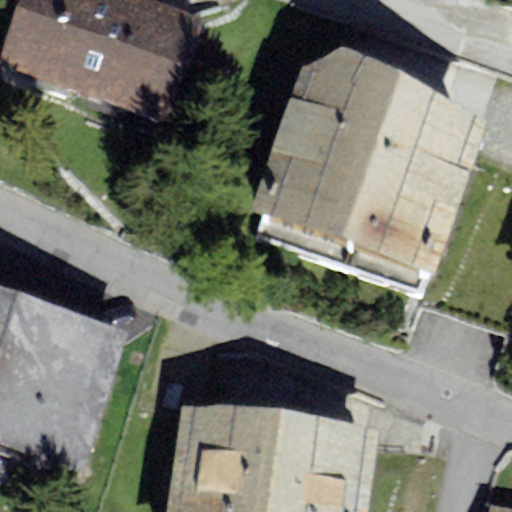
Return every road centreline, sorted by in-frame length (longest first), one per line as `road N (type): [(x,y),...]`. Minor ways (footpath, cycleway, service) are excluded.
road 1 (residential): [(511,424),(250,326),(0,211)]
road 2 (residential): [(511,43),(389,0)]
